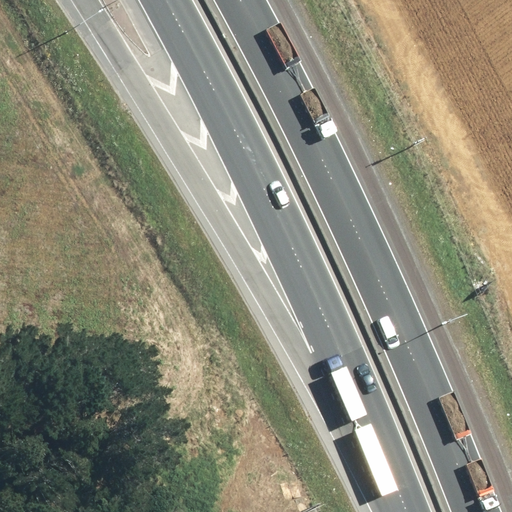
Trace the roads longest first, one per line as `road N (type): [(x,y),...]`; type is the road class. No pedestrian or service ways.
road 1 (motorway): [(383,483),(73,0)]
road 2 (motorway): [(229,0),(368,278),(466,511)]
road 3 (motorway): [(383,483),(282,237),(157,0)]
